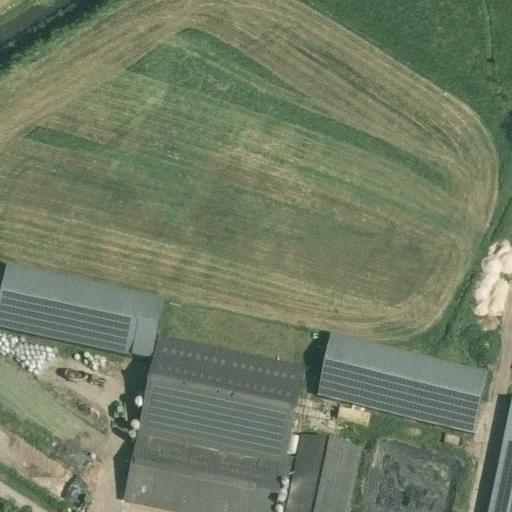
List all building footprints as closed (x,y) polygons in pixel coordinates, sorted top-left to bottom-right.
[(8,271),(0,306),(0,331),(151,364),(164,305),(8,271)] [(331,339),(316,398),(472,437),(487,378),(331,339)] [(169,511),(274,511),(283,468),(303,374),(159,344),(126,503),(169,511)] [(511,511),(511,406),(489,511),(511,511)] [(303,441),(288,511),(346,511),(359,452),(303,441)]
